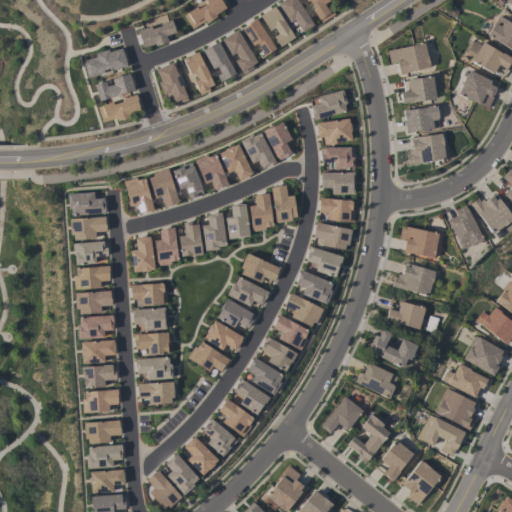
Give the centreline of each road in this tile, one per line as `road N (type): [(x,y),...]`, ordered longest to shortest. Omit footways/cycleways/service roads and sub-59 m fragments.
road 1 (residential): [(348,33),(367,78),(377,151),(364,270),(340,337),(297,411),(203,511)]
road 2 (residential): [(299,111),(309,170),(290,266),(204,408),(130,477)]
road 3 (residential): [(111,192),(136,511)]
road 4 (tertiary): [(157,135),(240,103),(348,33)]
road 5 (residential): [(113,230),(281,171),(309,170)]
road 6 (residential): [(511,113),(496,144),(459,181),(411,199),(377,199)]
road 7 (residential): [(134,63),(256,0)]
road 8 (residential): [(452,511),(511,390)]
road 9 (residential): [(282,431),(385,511)]
